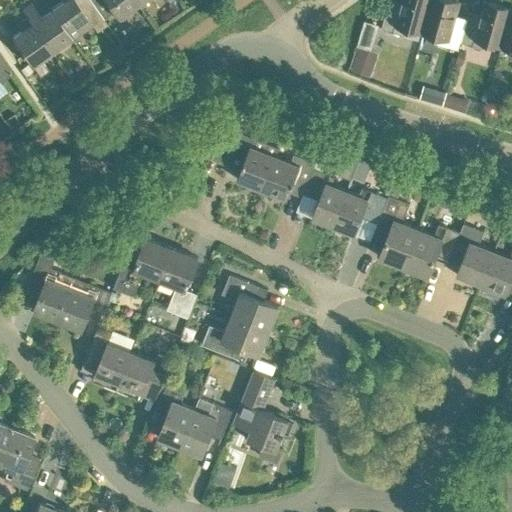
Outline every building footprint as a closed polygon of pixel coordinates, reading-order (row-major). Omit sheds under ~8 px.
[(61,0),(49,9),(69,37),(69,38),(91,23),(95,30),(105,23),(102,18),(89,0),(75,0),(74,0),(61,0)] [(89,0),(102,18),(112,11),(118,19),(138,5),(134,0),(89,0)] [(406,25),(422,30),(429,0),(388,0),(381,28),(403,34),(406,25)] [(435,43),(458,49),(469,9),(466,17),(455,14),(459,1),(454,0),(429,0),(422,30),(438,34),(435,43)] [(485,39),(501,43),(511,7),(484,0),(483,0),(480,13),(469,9),(458,49),(460,41),(483,47),(485,39)] [(20,8),(26,17),(50,50),(69,37),(49,9),(39,15),(30,2),(20,8)] [(511,7),(501,43),(511,46),(511,7)] [(50,50),(26,17),(19,22),(23,27),(10,36),(38,76),(47,70),(39,58),(50,50)] [(378,52),(360,47),(352,69),(370,76),(378,52)] [(0,78),(11,71),(0,56),(0,95),(7,91),(0,81),(0,78)] [(27,64),(20,69),(25,76),(32,70),(27,64)] [(442,104),(446,92),(435,88),(431,101),(442,104)] [(455,108),(458,96),(447,92),(443,104),(455,108)] [(19,123),(13,113),(3,119),(9,129),(19,123)] [(237,177),(262,187),(278,146),(241,132),(227,166),(239,171),(237,177)] [(220,137),(212,157),(225,163),(233,142),(220,137)] [(303,192),(313,167),(315,161),(294,153),(291,160),(275,154),(278,146),(262,187),(287,197),(289,191),(301,195),(303,192)] [(352,179),(360,156),(349,152),(340,175),(352,179)] [(312,216),(333,224),(347,189),(335,184),(338,177),(313,167),(303,192),(319,198),(312,216)] [(361,215),(377,221),(387,196),(362,186),(359,194),(347,189),(333,224),(354,233),(361,215)] [(379,255),(403,265),(418,227),(402,221),(409,202),(388,194),(387,196),(377,221),(372,234),(385,240),(379,255)] [(447,264),(451,253),(460,231),(438,222),(434,233),(418,227),(403,265),(427,274),(434,259),(447,264)] [(456,273),(481,283),(494,249),(478,243),(484,230),(463,222),(460,231),(451,253),(462,258),(456,273)] [(143,272),(159,279),(172,246),(146,235),(134,267),(122,263),(113,287),(134,295),(143,272)] [(172,246),(159,279),(176,285),(167,308),(187,316),(197,292),(186,288),(198,256),(172,246)] [(494,249),(481,283),(505,292),(511,277),(511,249),(510,255),(494,249)] [(33,309),(57,319),(70,285),(56,280),(60,270),(51,267),(54,257),(41,252),(25,291),(39,296),(33,309)] [(237,299),(231,314),(269,329),(278,305),(262,298),(267,287),(229,272),(221,292),(237,299)] [(70,285),(57,319),(81,328),(86,315),(100,320),(111,291),(74,276),(70,285)] [(269,329),(231,314),(225,329),(209,323),(201,343),(239,358),(243,347),(259,353),(269,329)] [(92,378),(116,388),(131,350),(108,340),(110,336),(96,330),(83,363),(96,368),(92,378)] [(131,350),(116,388),(140,398),(141,394),(154,399),(170,360),(156,354),(154,359),(131,350)] [(263,408),(275,377),(253,368),(232,421),(250,428),(246,437),(263,443),(259,454),(277,461),(281,450),(276,448),(283,431),(288,433),(293,419),(263,408)] [(158,436),(180,444),(194,407),(180,401),(185,390),(166,383),(153,416),(164,420),(158,436)] [(194,407),(180,444),(202,453),(208,438),(219,442),(232,409),(213,401),(209,413),(194,407)] [(0,452),(10,426),(0,422),(0,452)] [(10,426),(0,452),(0,465),(11,470),(7,481),(25,488),(37,457),(27,453),(34,435),(10,426)] [(216,477),(213,483),(224,487),(227,481),(216,477)] [(62,511),(63,511),(38,502),(33,511),(62,511)]
